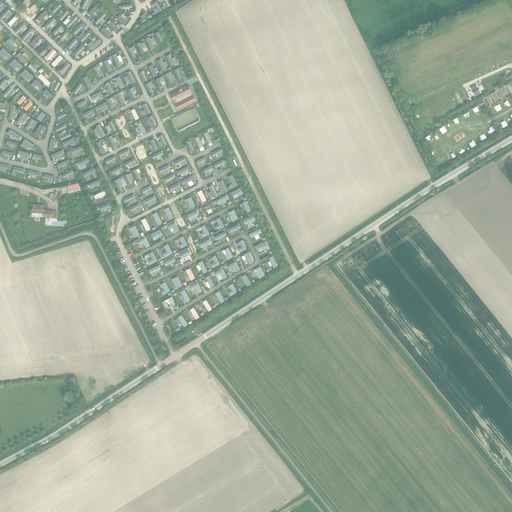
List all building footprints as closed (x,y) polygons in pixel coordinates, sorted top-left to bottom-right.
[(3,19),(9,14),(6,11),(1,17),(3,19)] [(17,18),(14,16),(7,23),(10,26),(17,18)] [(21,36),(24,39),(30,32),(27,30),(21,36)] [(53,48),(46,56),(48,58),(55,51),(53,48)] [(24,63),(27,60),(20,54),(18,57),(24,63)] [(60,55),(51,63),(54,67),(63,58),(60,55)] [(28,67),(34,73),(37,70),(30,64),(28,67)] [(41,73),(38,76),(47,86),(50,83),(41,73)] [(188,84),(170,93),(177,107),(195,98),(188,84)] [(481,93),(476,84),(469,88),(474,96),(481,93)] [(26,98),(23,95),(17,102),(20,105),(26,98)] [(26,110),(33,104),(30,101),(23,108),(26,110)] [(41,120),(45,114),(41,111),(39,114),(35,111),(33,115),(41,120)] [(78,182),(68,185),(69,192),(80,189),(78,182)] [(231,192),(233,196),(237,194),(238,196),(243,193),(240,187),(231,192)] [(201,190),(197,192),(202,202),(206,200),(201,190)] [(228,199),(226,195),(216,200),(218,204),(228,199)] [(189,209),(195,206),(190,197),(186,199),(188,203),(187,204),(189,209)] [(242,202),(247,213),(251,211),(246,200),(242,202)] [(214,207),(212,203),(202,208),(204,212),(214,207)] [(43,217),(56,218),(57,212),(52,211),(52,210),(44,209),(44,205),(32,204),(31,216),(43,217)] [(164,209),(169,219),(173,217),(168,207),(164,209)] [(189,219),(199,214),(197,210),(186,216),(189,219)] [(238,219),(233,210),(229,211),(231,215),(229,216),(232,222),(238,219)] [(157,225),(161,223),(156,212),(152,214),(157,225)] [(243,220),(245,225),(255,219),(253,215),(243,220)] [(223,226),(219,217),(215,219),(218,224),(215,226),(217,229),(223,226)] [(146,231),(150,229),(145,218),(141,220),(146,231)] [(175,221),(168,225),(170,229),(173,227),(175,232),(179,230),(175,221)] [(139,234),(135,225),(130,227),(133,232),(131,233),(133,237),(139,234)] [(209,234),(204,225),(200,227),(203,232),(200,233),(202,237),(209,234)] [(249,234),(251,238),(262,232),(260,228),(249,234)] [(160,229),(151,234),(153,238),(157,236),(158,237),(163,235),(160,229)] [(224,231),(215,236),(216,239),(226,234),(224,231)] [(187,245),(183,236),(179,238),(182,243),(179,244),(181,248),(187,245)] [(145,237),(138,240),(140,244),(143,242),(146,248),(149,246),(145,237)] [(209,239),(199,244),(201,248),(211,242),(209,239)] [(247,249),(242,240),(239,241),(241,247),(238,248),(239,252),(247,249)] [(265,241),(256,245),(258,250),(262,248),(263,250),(268,247),(265,241)] [(171,253),(167,244),(163,246),(166,251),(163,253),(164,256),(171,253)] [(233,257),(228,248),(224,249),(226,253),(224,254),(227,259),(233,257)] [(179,254),(181,258),(190,253),(188,249),(179,254)] [(157,260),(152,252),(149,253),(151,259),(147,260),(149,264),(157,260)] [(248,252),(244,254),(249,264),(253,262),(248,252)] [(219,264),(215,255),(211,257),(214,262),(210,264),(212,268),(219,264)] [(277,266),(272,256),(268,257),(273,268),(277,266)] [(163,262),(165,266),(175,261),(174,257),(163,262)] [(203,273),(207,271),(202,261),(198,263),(203,273)] [(235,261),(228,264),(230,268),(233,266),(235,272),(239,270),(235,261)] [(159,265),(148,270),(150,274),(161,268),(159,265)] [(264,275),(259,267),(255,269),(257,272),(256,273),(259,279),(264,275)] [(195,278),(190,268),(185,270),(190,280),(195,278)] [(223,279),(226,277),(222,268),(215,272),(216,276),(220,274),(223,279)] [(247,286),(251,284),(245,274),(241,277),(247,286)] [(209,275),(205,277),(211,287),(214,286),(209,275)] [(182,285),(177,276),(173,278),(175,282),(173,283),(176,288),(182,285)] [(161,291),(163,294),(169,291),(165,282),(161,284),(164,289),(161,291)] [(197,282),(190,286),(192,290),(195,288),(198,293),(202,291),(197,282)] [(237,291),(232,283),(229,285),(232,290),(228,292),(230,296),(237,291)] [(184,289),(180,291),(186,302),(190,300),(184,289)] [(218,291),(215,293),(221,303),(224,301),(218,291)] [(164,306),(174,300),(172,296),(162,302),(164,306)] [(202,302),(208,311),(212,309),(206,299),(202,302)] [(193,307),(189,310),(195,319),(199,317),(193,307)] [(184,327),(187,324),(181,315),(178,317),(184,327)]
